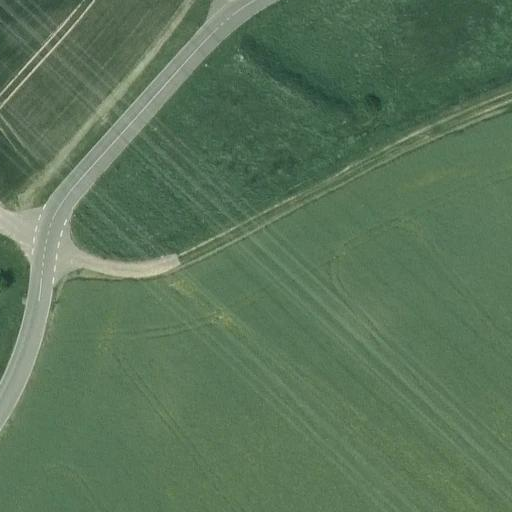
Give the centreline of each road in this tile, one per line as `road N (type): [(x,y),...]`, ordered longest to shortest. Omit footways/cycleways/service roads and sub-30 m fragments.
road 1 (track): [(511,98),(149,271)]
road 2 (unclassified): [(257,0),(204,41),(75,192)]
road 3 (unclassified): [(0,402),(43,307),(75,192)]
